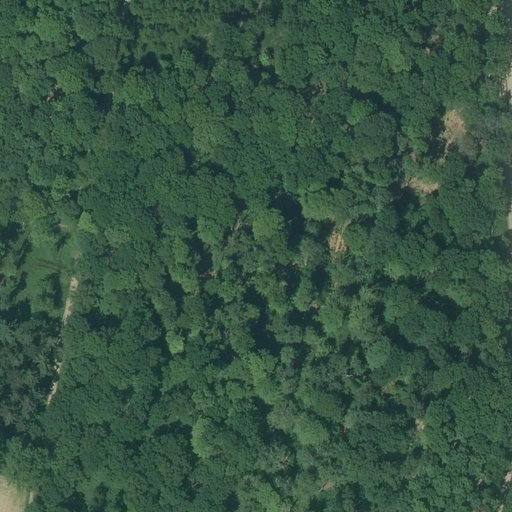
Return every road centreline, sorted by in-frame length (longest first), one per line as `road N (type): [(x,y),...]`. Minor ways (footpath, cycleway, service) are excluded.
road 1 (track): [(36,511),(130,0)]
road 2 (track): [(494,0),(511,201),(511,485),(502,511)]
